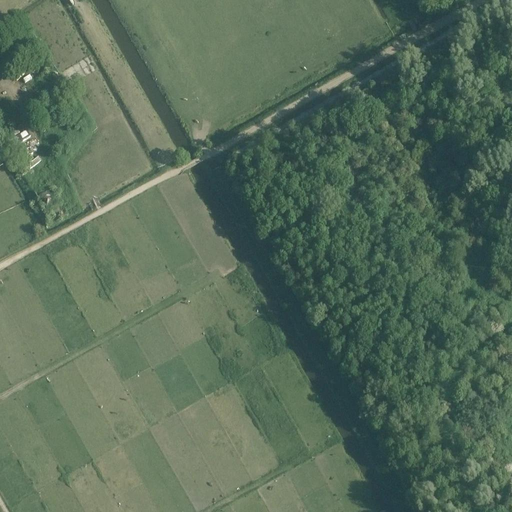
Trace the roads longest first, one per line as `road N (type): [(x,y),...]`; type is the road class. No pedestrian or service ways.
road 1 (track): [(484,0),(204,157)]
road 2 (track): [(233,266),(0,399)]
road 3 (track): [(181,170),(0,267)]
road 4 (track): [(334,443),(210,511)]
